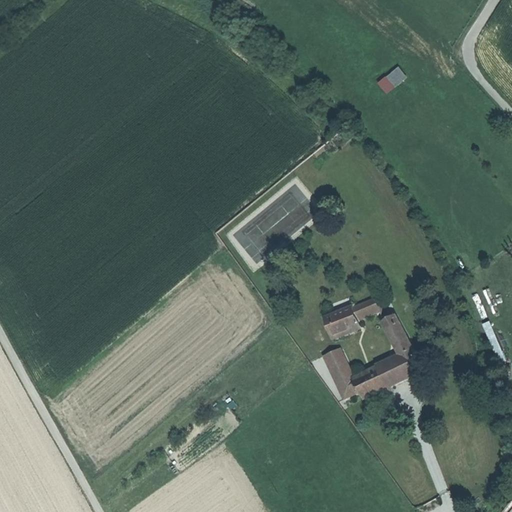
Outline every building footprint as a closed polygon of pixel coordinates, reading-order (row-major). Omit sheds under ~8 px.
[(400,65),(379,83),(389,94),(409,76),(400,65)] [(302,201),(308,196),(299,183),(292,188),(302,201)] [(309,197),(302,202),(292,189),(235,234),(259,264),(322,213),(309,197)] [(377,307),(382,318),(386,316),(379,302),(376,303),(373,298),(325,316),(334,334),(358,323),(355,318),(377,307)] [(386,316),(382,318),(399,354),(353,376),(359,389),(362,395),(389,382),(411,371),(423,366),(397,311),(386,316)] [(484,324),(502,363),(509,360),(492,321),(484,324)] [(325,355),(344,396),(359,389),(353,376),(340,348),(325,355)] [(425,365),(423,366),(411,371),(415,378),(428,372),(425,365)]
